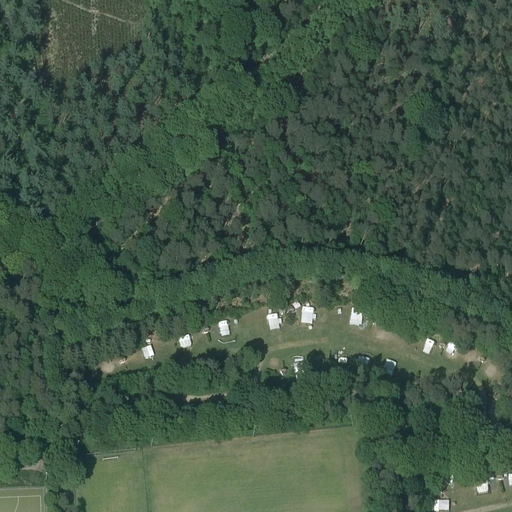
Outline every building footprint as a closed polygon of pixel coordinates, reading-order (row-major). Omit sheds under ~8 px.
[(301,317),(308,318),(310,309),(302,308),(301,317)] [(263,313),(265,327),(278,326),(276,311),(263,313)] [(351,316),(349,327),(359,329),(361,317),(351,316)] [(219,331),(232,328),(230,318),(217,322),(219,331)] [(145,357),(153,354),(150,347),(143,350),(145,357)] [(98,365),(99,373),(112,373),(112,364),(98,365)] [(392,445),(372,451),(375,461),(395,455),(392,445)]
